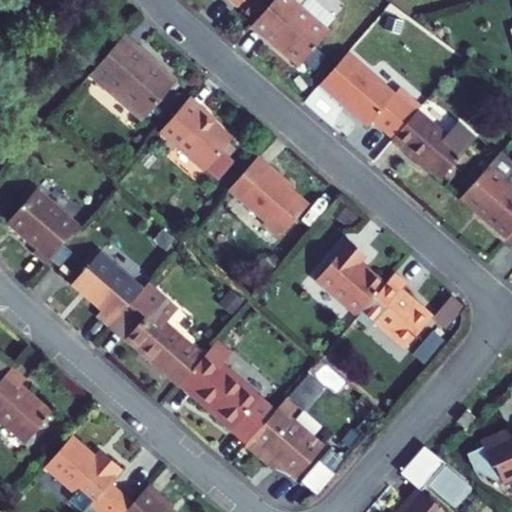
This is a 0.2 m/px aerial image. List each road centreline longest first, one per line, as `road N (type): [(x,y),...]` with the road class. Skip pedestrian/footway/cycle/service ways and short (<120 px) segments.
road 1 (residential): [(507,312),(155,0)]
road 2 (residential): [(0,293),(249,511)]
road 3 (residential): [(335,511),(507,312)]
